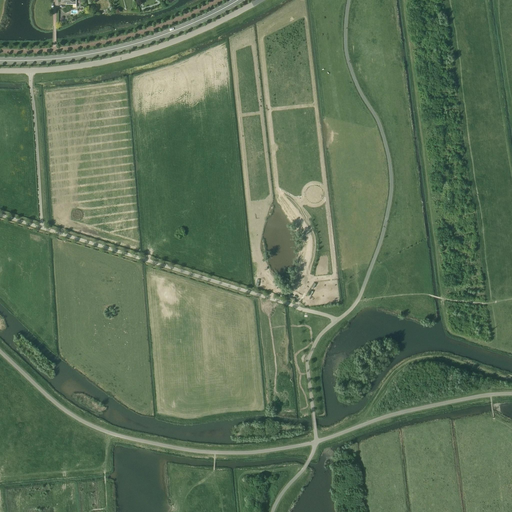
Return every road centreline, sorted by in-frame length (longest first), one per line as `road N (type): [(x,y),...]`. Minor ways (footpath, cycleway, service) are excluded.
road 1 (unclassified): [(0,70),(55,69),(159,47),(259,0)]
road 2 (secondary): [(0,61),(104,52),(238,0)]
